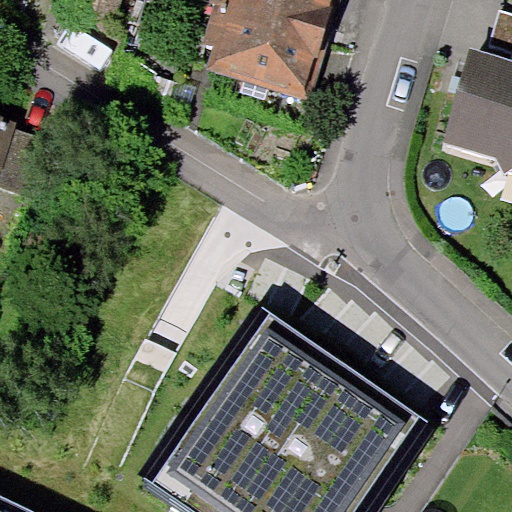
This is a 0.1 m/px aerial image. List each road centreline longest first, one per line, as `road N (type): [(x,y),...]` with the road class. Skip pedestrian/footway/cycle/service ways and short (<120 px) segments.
road 1 (residential): [(0,29),(349,242)]
road 2 (residential): [(349,242),(417,0)]
road 3 (residential): [(511,385),(349,242)]
